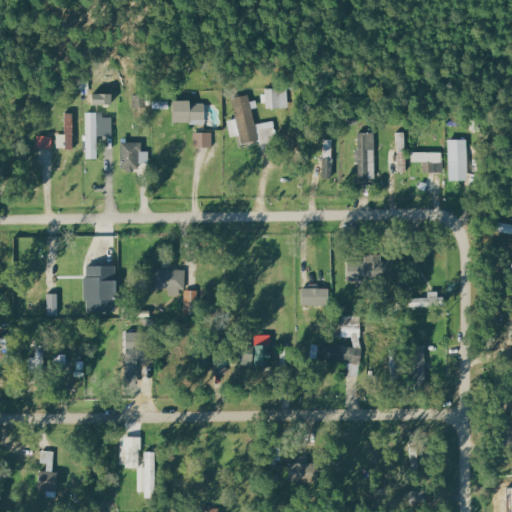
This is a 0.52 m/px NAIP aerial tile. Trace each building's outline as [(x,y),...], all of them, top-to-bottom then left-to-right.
[(265,109),(290,108),(290,88),(265,89),(265,109)] [(233,98),(236,119),(228,120),(231,138),(241,136),(242,144),(262,140),(262,145),(278,142),(274,121),(255,124),(250,95),(233,98)] [(173,124),(204,124),(205,102),(173,102),(173,124)] [(98,159),(97,136),(113,136),(112,118),(104,118),(104,112),(86,113),(87,159),(98,159)] [(74,113),(65,113),(65,150),(74,150),(74,113)] [(398,171),(407,171),(407,132),(398,132),(398,171)] [(376,133),(357,133),(358,180),(377,179),(376,133)] [(53,149),(53,136),(37,136),(37,148),(53,149)] [(332,180),(334,140),(324,140),(322,179),(332,180)] [(460,141),(451,141),(450,181),(464,181),(465,150),(460,150),(460,141)] [(424,173),(443,172),(443,152),(412,153),(412,163),(423,162),(424,173)] [(492,232),(511,233),(511,223),(493,222),(492,232)] [(388,281),(387,256),(365,257),(365,265),(346,265),(346,282),(388,281)] [(85,313),(116,313),(115,266),(84,267),(85,313)] [(186,270),(156,269),(156,290),(185,291),(186,270)] [(328,289),(316,289),(316,312),(328,312),(328,289)] [(199,292),(186,291),(185,310),(198,310),(199,292)] [(438,298),(438,292),(428,292),(428,298),(410,299),(410,308),(445,307),(445,297),(438,298)] [(59,294),(47,294),(48,316),(59,316),(59,294)] [(360,317),(342,316),(342,337),(360,338),(360,317)] [(125,333),(126,360),(148,360),(148,332),(125,333)] [(44,371),(45,345),(35,345),(35,358),(29,358),(28,370),(44,371)] [(353,346),(311,345),(311,360),(352,362),(353,346)] [(426,347),(415,347),(414,384),(425,384),(426,347)] [(55,357),(57,370),(67,370),(66,356),(55,357)] [(141,438),(126,437),(126,468),(141,468),(141,438)] [(55,452),(42,451),(40,468),(38,489),(56,491),(58,473),(52,473),(55,452)] [(139,469),(139,492),(145,492),(145,498),(156,498),(155,452),(145,452),(145,468),(139,469)] [(307,482),(308,464),(289,463),(288,482),(307,482)]
